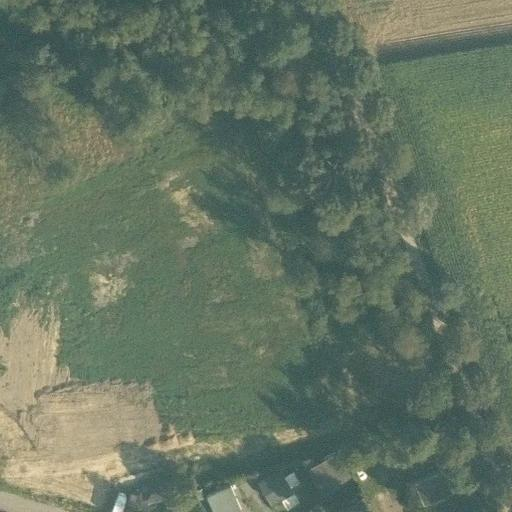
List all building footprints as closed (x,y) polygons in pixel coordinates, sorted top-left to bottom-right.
[(389,439),(398,463),(433,450),(423,427),(389,439)] [(312,454),(301,459),(320,493),(354,474),(339,448),(316,461),(312,454)] [(455,463),(412,479),(421,502),(464,486),(455,463)] [(276,508),(300,494),(283,464),(259,478),(276,508)] [(234,511),(233,510),(245,504),(234,480),(207,493),(215,511),(234,511)] [(330,511),(375,511),(365,493),(330,511)]
